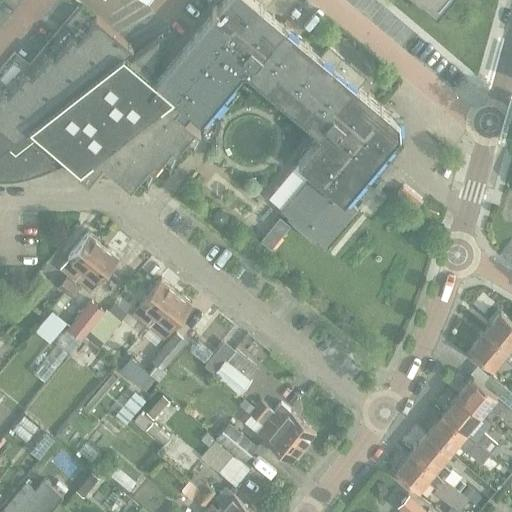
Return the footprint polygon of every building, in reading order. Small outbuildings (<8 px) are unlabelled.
[(153,71),(149,77),(181,104),(176,109),(185,116),(189,111),(201,121),(243,73),(248,73),(318,136),(319,140),(297,165),(309,176),(280,208),(293,219),(291,222),(311,238),(313,236),(326,247),(358,209),(345,198),(394,140),(395,138),(393,136),(392,136),(391,128),(390,119),(391,119),(393,116),(381,106),(367,95),(357,86),(364,77),(329,47),(321,56),(311,47),(305,42),(287,27),(283,24),(266,10),(254,0),(223,0),(218,7),(216,5),(211,10),(213,12),(189,42),(156,80),(151,76),(153,71)] [(426,0),(423,4),(437,16),(450,0),(426,0)] [(0,178),(1,178),(11,178),(21,177),(32,175),(42,173),(52,169),(61,164),(70,159),(80,168),(98,147),(94,144),(95,143),(96,144),(99,141),(97,139),(149,77),(153,71),(157,62),(160,52),(162,43),(163,33),(131,58),(125,54),(133,48),(133,47),(114,30),(96,15),(96,17),(78,38),(73,34),(54,56),(50,52),(31,74),(27,70),(8,92),(3,88),(0,92),(0,178)] [(149,77),(97,139),(99,141),(148,180),(154,167),(160,159),(170,164),(177,149),(183,141),(193,146),(200,129),(185,116),(176,109),(181,104),(149,77)] [(80,168),(78,170),(88,179),(103,162),(107,165),(130,185),(137,177),(147,182),(148,180),(99,141),(96,144),(95,143),(94,144),(98,147),(80,168)] [(67,256),(68,257),(60,267),(76,280),(81,273),(80,272),(103,243),(88,230),(67,256)] [(80,272),(81,273),(76,280),(90,291),(97,281),(98,281),(119,255),(103,243),(80,272)] [(40,272),(15,301),(27,311),(51,282),(40,272)] [(58,286),(65,291),(73,281),(67,276),(58,286)] [(162,278),(141,303),(133,312),(147,325),(177,290),(162,278)] [(73,281),(65,291),(66,292),(51,309),(52,310),(36,329),(51,342),(67,323),(57,314),(71,297),(80,287),(73,281)] [(177,290),(147,325),(162,337),(191,302),(177,290)] [(83,340),(107,311),(92,299),(69,328),(83,340)] [(122,320),(109,310),(87,338),(100,348),(122,320)] [(484,330),(511,353),(511,320),(500,311),(484,330)] [(132,333),(140,340),(148,330),(140,323),(132,333)] [(35,370),(44,378),(79,336),(69,328),(35,370)] [(492,369),(501,357),(511,366),(511,353),(484,330),(469,350),(492,369)] [(132,359),(121,372),(139,388),(151,374),(160,382),(167,373),(162,369),(187,341),(177,332),(152,361),(157,365),(150,374),(132,359)] [(251,376),(227,356),(215,370),(239,390),(251,376)] [(180,364),(173,372),(183,380),(189,372),(180,364)] [(113,372),(84,406),(90,411),(120,378),(113,372)] [(473,377),(457,396),(481,415),(497,396),(511,408),(511,392),(490,375),(482,384),(473,377)] [(136,388),(115,412),(127,422),(147,397),(136,388)] [(164,393),(148,411),(155,417),(171,399),(164,393)] [(457,396),(442,414),(489,454),(498,444),(484,432),(492,423),(481,415),(457,396)] [(245,397),(240,404),(250,412),(255,406),(245,397)] [(258,432),(266,438),(291,459),(303,445),(270,417),(266,413),(270,408),(260,399),(255,406),(250,412),(265,425),(258,432)] [(270,417),(303,445),(316,430),(282,402),(272,414),(270,417)] [(136,417),(135,419),(165,443),(171,435),(141,411),(136,417)] [(442,414),(426,433),(450,452),(457,444),(481,463),(489,454),(442,414)] [(230,422),(216,438),(245,462),(258,446),(230,422)] [(208,432),(202,438),(209,444),(215,438),(208,432)] [(426,433),(411,452),(454,486),(461,477),(452,470),(451,471),(441,463),(450,452),(426,433)] [(88,439),(81,447),(94,458),(101,450),(88,439)] [(411,452),(395,471),(418,490),(427,480),(436,489),(434,491),(452,506),(447,511),(463,511),(461,510),(470,499),(454,486),(411,452)] [(499,461),(511,472),(511,455),(508,452),(499,461)] [(233,454),(219,471),(236,485),(250,468),(233,454)] [(119,463),(110,473),(130,489),(138,479),(119,463)] [(92,471),(77,490),(84,495),(99,477),(92,471)] [(1,511),(46,511),(62,493),(44,478),(35,489),(26,482),(1,511)] [(377,482),(370,488),(372,496),(381,498),(387,493),(385,484),(377,482)] [(210,498),(215,491),(205,483),(200,490),(210,498)] [(219,506),(226,511),(257,511),(234,493),(225,486),(215,498),(221,503),(219,506)] [(204,505),(210,498),(200,490),(195,497),(204,505)] [(425,511),(427,511),(408,494),(399,505),(406,511),(425,511)] [(226,511),(219,506),(218,507),(212,502),(203,511),(226,511)]
